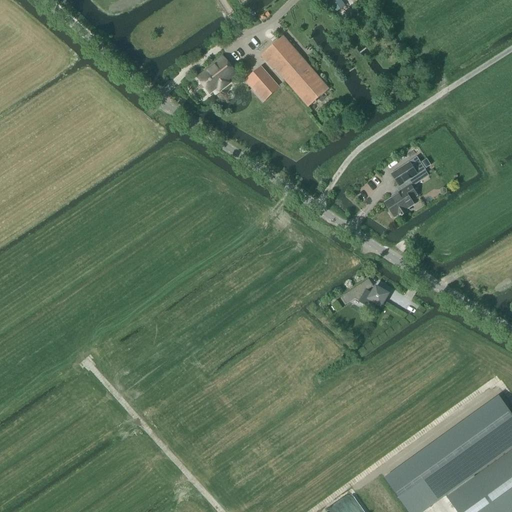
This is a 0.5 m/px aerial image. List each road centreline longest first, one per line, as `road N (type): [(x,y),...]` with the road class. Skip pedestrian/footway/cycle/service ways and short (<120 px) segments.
road 1 (unclassified): [(511,331),(197,128),(40,0)]
road 2 (track): [(315,208),(355,151),(511,50)]
